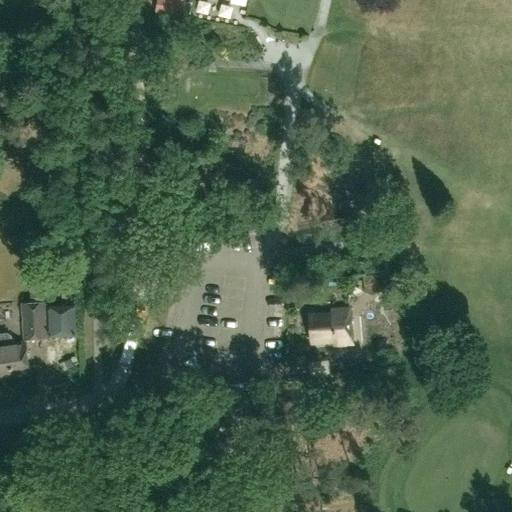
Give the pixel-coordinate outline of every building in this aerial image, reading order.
[(158,0),(156,13),(183,17),(185,0),(158,0)] [(365,292),(391,289),(389,271),(363,274),(365,292)] [(45,285),(29,286),(30,302),(45,301),(45,285)] [(69,295),(68,328),(95,328),(96,295),(69,295)] [(30,302),(22,303),(23,340),(47,339),(45,301),(30,302)] [(311,314),(312,343),(333,342),(334,345),(352,344),(350,309),(332,310),(332,313),(311,314)] [(0,376),(29,373),(25,344),(13,345),(12,335),(8,332),(0,333),(0,376)]
